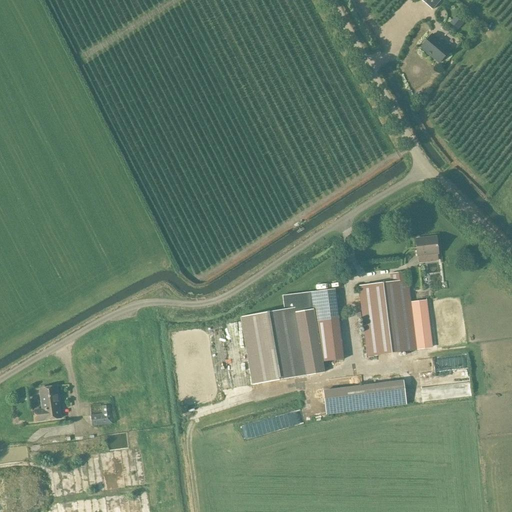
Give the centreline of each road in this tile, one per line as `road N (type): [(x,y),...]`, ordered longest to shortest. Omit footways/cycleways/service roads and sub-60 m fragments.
road 1 (unclassified): [(0,371),(131,305),(203,303),(239,292),(427,168)]
road 2 (unclassified): [(427,168),(331,0)]
